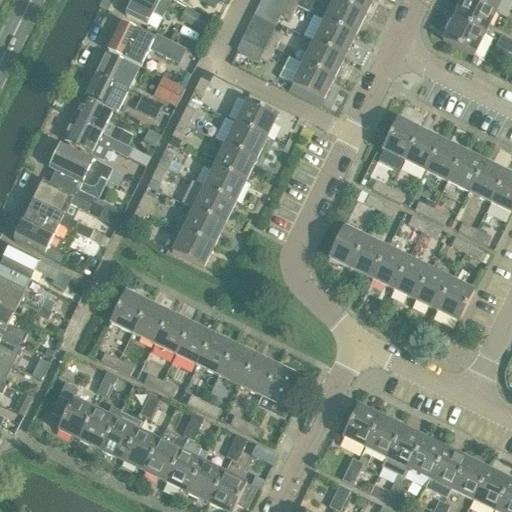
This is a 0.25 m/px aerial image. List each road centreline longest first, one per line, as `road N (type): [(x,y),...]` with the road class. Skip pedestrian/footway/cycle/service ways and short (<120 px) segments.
road 1 (residential): [(0,253),(124,0)]
road 2 (residential): [(356,344),(306,294),(293,255),(352,132)]
road 3 (residential): [(352,132),(228,74),(218,59),(246,0)]
road 4 (residential): [(274,511),(356,344)]
road 5 (residential): [(511,110),(393,50)]
road 6 (residential): [(473,401),(356,344)]
